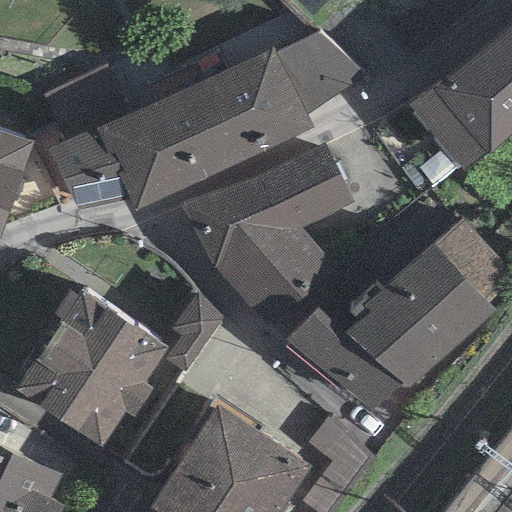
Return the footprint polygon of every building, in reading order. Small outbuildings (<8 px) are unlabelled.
[(511,113),(511,1),(409,88),(463,157),(511,113)] [(321,21),(276,38),(308,107),(364,72),(321,21)] [(274,32),(46,134),(75,199),(130,187),(136,198),(312,114),(308,107),(276,38),(274,32)] [(0,219),(34,124),(0,111),(0,219)] [(233,172),(179,190),(214,257),(267,315),(271,312),(282,328),(287,322),(317,289),(334,259),(302,215),(353,188),(324,131),(233,172)] [(368,290),(343,312),(402,365),(408,369),(495,294),(434,224),(362,284),(368,290)] [(165,324),(80,269),(15,366),(101,423),(124,387),(133,393),(152,364),(142,358),(165,324)] [(343,312),(317,289),(287,322),(372,398),(402,365),(343,312)] [(265,511),(309,446),(219,386),(134,511),(265,511)] [(63,458),(0,428),(0,511),(50,511),(65,482),(54,477),(63,458)]
